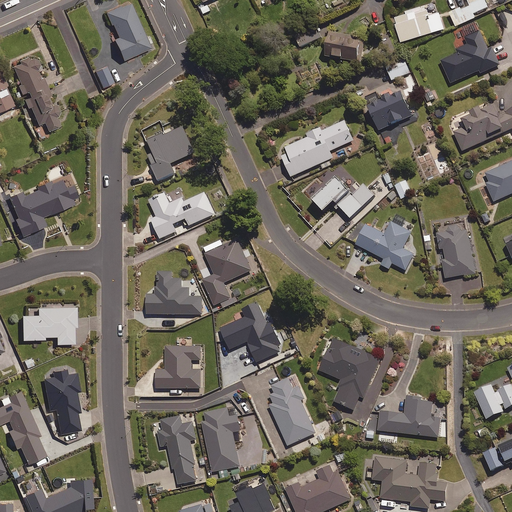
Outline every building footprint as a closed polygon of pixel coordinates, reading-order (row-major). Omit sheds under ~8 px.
[(488,9),(484,0),(468,0),(471,5),(450,15),(455,28),(477,18),(475,14),(488,9)] [(124,61),(152,49),(131,3),(107,14),(112,25),(114,24),(119,38),(115,40),(124,61)] [(445,30),(436,4),(405,15),(405,17),(394,21),(402,45),(445,30)] [(209,5),(201,9),(205,16),(212,12),(209,5)] [(296,35),(301,48),(323,38),(318,25),(296,35)] [(479,72),(481,75),(492,70),(494,74),(502,71),(492,48),(488,49),(480,32),(465,39),(468,45),(457,50),(459,55),(442,62),(452,84),(479,72)] [(364,39),(330,33),(326,57),(360,63),(364,39)] [(29,59),(28,57),(20,61),(21,63),(13,67),(22,84),(20,85),(24,94),(29,92),(31,96),(26,99),(39,125),(45,122),(50,132),(61,126),(57,116),(62,114),(57,104),(53,106),(51,102),(48,96),(51,95),(43,78),(41,79),(37,70),(42,68),(36,56),(29,59)] [(410,74),(406,63),(387,71),(392,81),(410,74)] [(103,88),(114,83),(106,66),(96,71),(103,88)] [(0,112),(16,105),(0,71),(0,112)] [(436,99),(432,91),(423,95),(429,108),(432,107),(430,102),(436,99)] [(391,100),(388,93),(378,98),(376,94),(364,100),(378,133),(412,118),(402,95),(391,100)] [(490,138),(504,131),(505,134),(511,130),(511,111),(499,117),(494,105),(461,120),(465,128),(454,133),(463,153),(491,140),(490,138)] [(333,160),(330,153),(336,150),(340,158),(347,155),(343,147),(354,142),(345,122),(322,132),(321,129),(307,136),(308,139),(285,149),(288,155),(281,158),(290,179),(321,165),(323,169),(331,165),(329,161),(333,160)] [(166,137),(165,135),(148,142),(153,154),(149,156),(160,182),(176,175),(172,165),(196,155),(185,129),(166,137)] [(450,171),(444,157),(435,160),(440,174),(450,171)] [(511,163),(485,175),(490,185),(487,186),(495,203),(511,195),(511,163)] [(25,196),(23,192),(10,198),(18,218),(15,219),(23,237),(48,227),(44,218),(76,204),(74,199),(80,197),(75,185),(67,188),(63,180),(52,185),(50,181),(37,187),(38,190),(25,196)] [(364,207),(339,180),(313,204),(323,215),(334,205),(342,213),(319,234),(330,246),(354,225),(350,221),(364,207)] [(412,195),(406,181),(395,186),(402,200),(412,195)] [(171,204),(166,194),(151,201),(158,218),(153,220),(161,240),(178,232),(175,226),(188,220),(190,226),(216,215),(206,193),(185,203),(183,199),(171,204)] [(491,222),(487,213),(481,216),(484,224),(491,222)] [(411,234),(391,224),(385,236),(366,226),(356,246),(384,261),(381,267),(389,271),(392,265),(406,272),(414,256),(403,250),(411,234)] [(461,233),(461,230),(458,228),(453,227),(449,229),(446,233),(436,235),(439,251),(444,250),(446,262),(443,263),(446,280),(464,276),(464,278),(476,276),(467,232),(461,233)] [(511,232),(502,237),(511,258),(511,232)] [(424,237),(426,251),(433,250),(431,236),(424,237)] [(252,272),(238,240),(224,246),(222,242),(203,250),(215,276),(204,281),(215,307),(232,299),(225,284),(252,272)] [(174,273),(159,273),(159,289),(156,289),(156,298),(149,298),(149,315),(203,315),(202,298),(191,298),(191,289),(183,289),(183,280),(174,280),(174,273)] [(268,325),(259,304),(244,311),(247,318),(221,329),(230,351),(249,343),(257,363),(282,353),(278,343),(281,342),(273,323),(268,325)] [(39,308),(39,316),(23,316),(23,341),(45,340),(45,337),(57,337),(58,345),(75,344),(75,328),(78,328),(77,308),(39,308)] [(382,360),(335,339),(321,371),(344,382),(335,402),(355,411),(361,398),(365,399),(382,360)] [(202,347),(167,347),(167,370),(158,370),(158,390),(202,389),(202,371),(193,371),(193,361),(203,361),(202,347)] [(511,366),(508,369),(511,378),(511,386),(495,394),(492,386),(475,394),(487,421),(504,414),(503,412),(511,408),(511,366)] [(68,375),(67,370),(54,372),(55,377),(45,379),(50,410),(57,409),(62,434),(81,431),(78,414),(81,413),(77,392),(80,392),(77,373),(68,375)] [(306,400),(296,376),(272,386),(276,394),(271,396),(275,404),(270,406),(289,447),(317,434),(302,402),(306,400)] [(40,436),(20,389),(0,397),(0,425),(9,421),(13,430),(9,431),(17,449),(21,447),(29,465),(46,457),(38,438),(40,436)] [(423,399),(408,398),(406,415),(382,413),(380,432),(440,439),(443,420),(432,419),(434,404),(423,403),(423,399)] [(208,423),(204,424),(214,473),(220,472),(222,479),(230,478),(229,470),(241,467),(234,433),(243,431),(239,416),(231,418),(229,409),(206,414),(208,423)] [(55,421),(51,413),(45,416),(49,424),(55,421)] [(183,425),(182,417),(163,420),(164,431),(160,432),(162,448),(171,447),(174,470),(177,470),(179,485),(197,482),(192,442),(197,441),(194,424),(183,425)] [(511,445),(499,452),(497,449),(484,455),(492,473),(511,463),(511,445)] [(348,459),(345,453),(337,457),(340,463),(348,459)] [(450,485),(440,484),(441,476),(437,476),(438,466),(422,464),(420,476),(407,475),(409,461),(377,458),(375,481),(384,482),(382,500),(413,503),(412,508),(431,510),(432,501),(448,502),(450,485)] [(340,465),(342,472),(353,468),(350,461),(340,465)] [(335,474),(331,467),(318,473),(321,480),(302,489),(300,484),(287,491),(296,511),(327,511),(352,501),(339,473),(335,474)] [(81,511),(93,507),(92,479),(70,481),(71,487),(45,499),(41,489),(26,496),(32,511),(81,511)] [(242,504),(232,508),(233,511),(276,511),(277,511),(267,486),(255,490),(255,489),(239,495),(242,504)] [(355,503),(357,511),(361,511),(365,511),(362,501),(355,503)]
